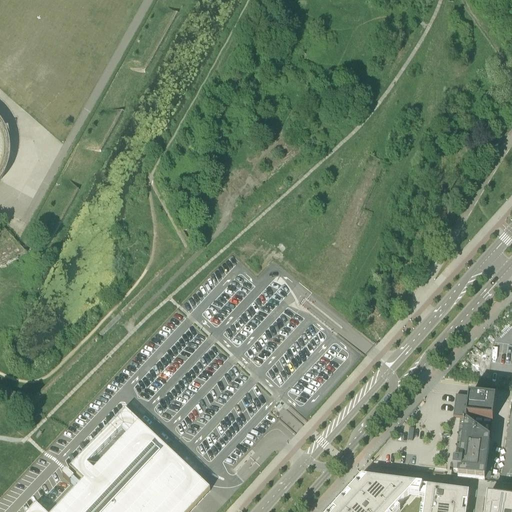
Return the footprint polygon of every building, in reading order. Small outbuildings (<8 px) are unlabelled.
[(0,180),(2,178),(4,173),(6,168),(7,163),(8,158),(9,153),(8,148),(7,143),(6,138),(4,133),(2,129),(0,125),(0,180)] [(4,229),(0,231),(0,270),(19,260),(18,258),(26,254),(4,229)] [(458,471),(458,478),(485,481),(490,443),(496,402),(456,397),(453,418),(460,419),(466,420),(465,423),(465,424),(459,465),(454,464),(453,471),(458,471)] [(42,511),(36,507),(31,511),(190,511),(210,492),(200,482),(193,475),(179,463),(174,458),(168,452),(150,435),(138,424),(134,420),(125,412),(70,471),(77,477),(79,479),(83,483),(82,484),(81,485),(80,486),(76,482),(74,480),(67,474),(63,478),(70,485),(72,486),(76,490),(55,511),(42,511)] [(395,511),(417,488),(378,483),(367,481),(366,481),(366,482),(359,490),(356,487),(347,496),(351,499),(344,506),(341,503),(333,511),(395,511)] [(460,511),(461,504),(467,505),(469,495),(426,489),(423,511),(460,511)] [(485,511),(511,511),(511,500),(488,497),(486,507),(485,511)]
